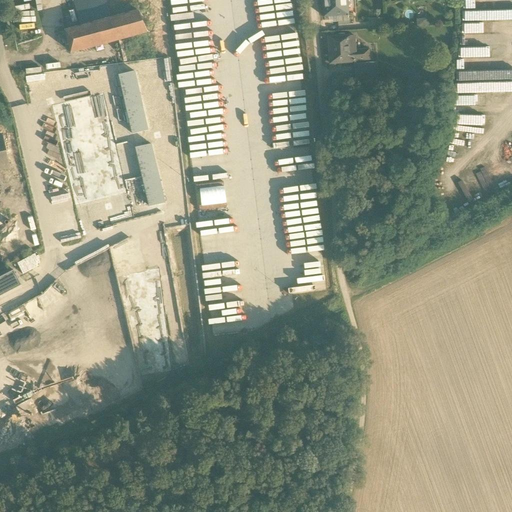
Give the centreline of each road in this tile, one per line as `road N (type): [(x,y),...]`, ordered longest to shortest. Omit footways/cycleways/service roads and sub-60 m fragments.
road 1 (track): [(346,299),(81,444),(83,455)]
road 2 (track): [(344,511),(361,390),(346,301)]
road 3 (track): [(346,301),(511,212)]
